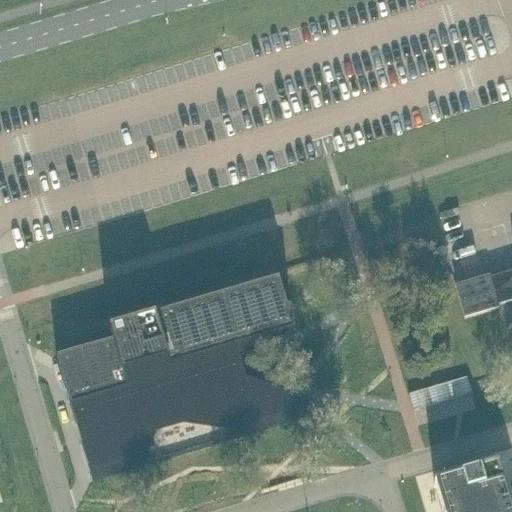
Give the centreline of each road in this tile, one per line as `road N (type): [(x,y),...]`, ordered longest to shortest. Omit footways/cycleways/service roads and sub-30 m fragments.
road 1 (unclassified): [(0,291),(64,511)]
road 2 (unclassified): [(0,47),(163,0)]
road 3 (unclassified): [(373,489),(391,471),(511,435)]
road 4 (unclassified): [(256,511),(346,485),(373,489)]
